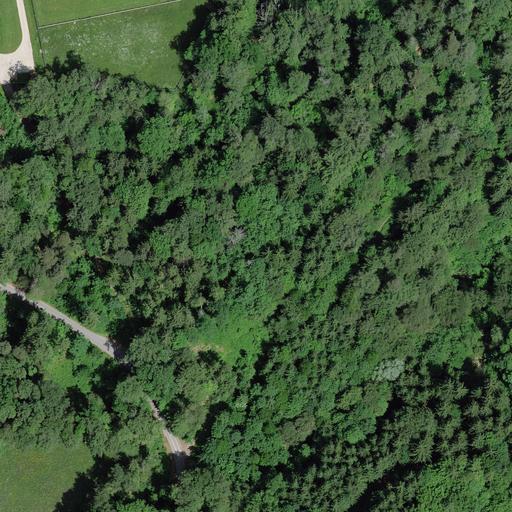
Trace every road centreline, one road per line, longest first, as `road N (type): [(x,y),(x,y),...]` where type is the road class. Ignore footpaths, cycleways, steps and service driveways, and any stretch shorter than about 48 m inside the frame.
road 1 (track): [(136,371),(141,334),(73,222),(5,67)]
road 2 (unclassified): [(0,284),(136,371),(179,456),(182,511)]
road 3 (track): [(371,511),(442,450),(473,430),(511,421)]
